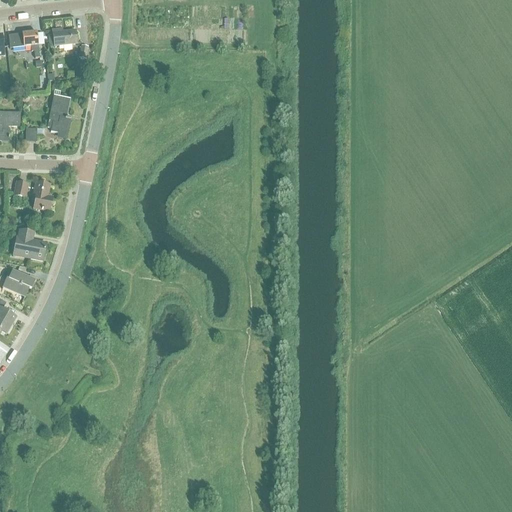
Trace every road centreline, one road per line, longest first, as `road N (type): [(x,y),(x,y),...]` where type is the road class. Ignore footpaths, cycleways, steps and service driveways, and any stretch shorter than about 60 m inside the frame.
road 1 (tertiary): [(0,385),(64,280),(90,166)]
road 2 (tertiary): [(90,166),(115,3)]
